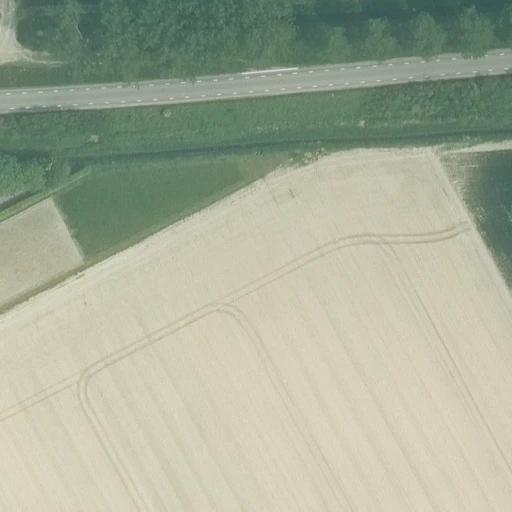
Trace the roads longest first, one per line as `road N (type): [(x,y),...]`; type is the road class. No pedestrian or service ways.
road 1 (tertiary): [(511,61),(0,103)]
road 2 (track): [(0,146),(511,110)]
road 3 (track): [(0,49),(231,62),(280,82)]
